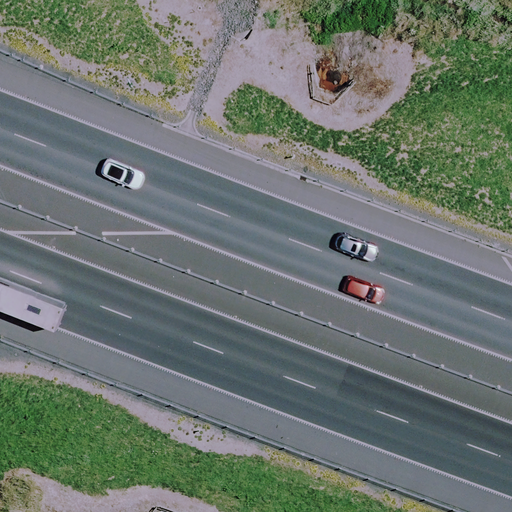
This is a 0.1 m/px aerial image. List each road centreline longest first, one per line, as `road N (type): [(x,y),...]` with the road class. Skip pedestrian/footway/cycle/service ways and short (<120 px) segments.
road 1 (motorway): [(511,463),(0,264)]
road 2 (motorway): [(0,117),(511,314)]
